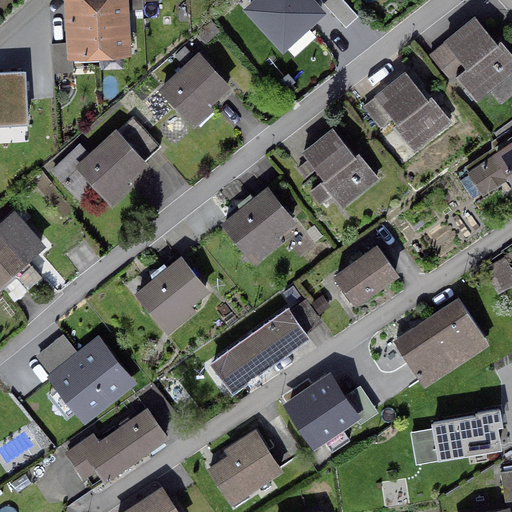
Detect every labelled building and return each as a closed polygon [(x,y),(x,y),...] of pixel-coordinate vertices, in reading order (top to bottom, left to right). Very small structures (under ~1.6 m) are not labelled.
[(70,54),(97,52),(93,0),(84,0),(67,1),(70,54)] [(124,51),(121,0),(93,0),(97,52),(124,51)] [(316,0),(259,0),(283,28),(317,1),(316,0)] [(499,40),(493,44),(472,18),(428,53),(447,78),(464,64),(466,67),(454,76),(473,101),(488,89),(497,101),(511,88),(511,60),(503,48),(504,47),(499,40)] [(195,36),(202,45),(217,31),(210,23),(195,36)] [(160,90),(188,119),(224,85),(197,56),(160,90)] [(430,106),(403,73),(363,105),(380,127),(393,117),(397,123),(399,121),(418,145),(447,121),(433,103),(430,106)] [(28,78),(0,78),(0,136),(30,135),(28,78)] [(126,186),(120,181),(157,147),(131,118),(88,157),(78,146),(51,171),(77,198),(93,183),(110,201),(126,186)] [(356,163),(330,129),(302,151),(308,159),(296,168),(303,177),(315,167),(324,180),(327,178),(345,201),(374,178),(360,160),(356,163)] [(511,181),(511,143),(457,180),(470,199),(507,174),(511,181)] [(290,221),(265,189),(223,223),(248,254),(290,221)] [(0,225),(0,285),(11,276),(23,290),(39,276),(15,249),(31,234),(13,214),(0,225)] [(368,290),(394,272),(376,247),(335,276),(351,299),(367,287),(368,290)] [(203,290),(178,259),(137,293),(162,324),(203,290)] [(504,268),(487,277),(494,288),(510,279),(504,268)] [(457,300),(394,342),(421,383),(444,368),(441,362),(481,336),(457,300)] [(303,333),(317,322),(302,301),(288,311),(287,310),(220,358),(227,368),(237,361),(247,375),(264,362),(264,361),(286,345),(286,346),(304,334),(303,333)] [(86,419),(133,381),(99,339),(51,377),(86,419)] [(331,371),(286,401),(314,444),(360,413),(331,371)] [(163,437),(145,410),(96,444),(90,436),(65,453),(76,467),(89,458),(103,479),(163,437)] [(498,415),(435,426),(441,459),(504,447),(498,415)] [(229,501),(278,469),(254,432),(225,451),(229,456),(208,469),(229,501)] [(511,500),(511,470),(498,473),(503,502),(511,500)] [(175,511),(168,500),(161,489),(125,511),(175,511)]
